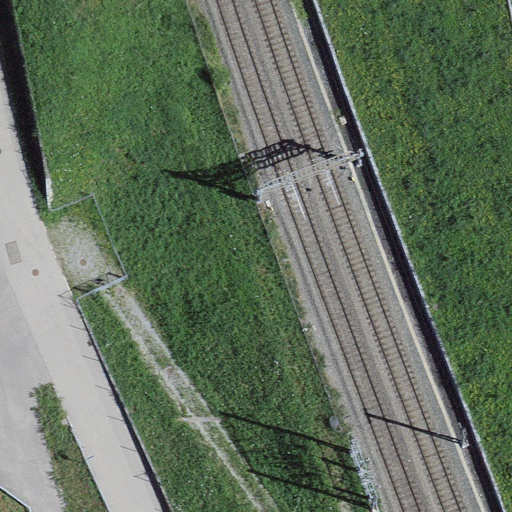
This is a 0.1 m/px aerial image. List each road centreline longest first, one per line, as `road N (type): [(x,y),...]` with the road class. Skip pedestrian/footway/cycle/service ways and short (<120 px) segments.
road 1 (track): [(203,104),(348,511)]
road 2 (residential): [(0,166),(29,280),(140,511)]
road 3 (unclassified): [(387,0),(420,133)]
